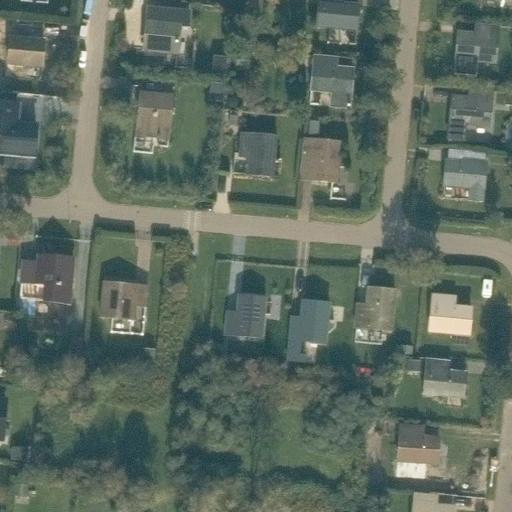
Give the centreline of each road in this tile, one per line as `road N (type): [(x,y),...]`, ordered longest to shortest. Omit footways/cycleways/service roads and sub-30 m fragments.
road 1 (residential): [(390,233),(81,216)]
road 2 (residential): [(390,233),(412,0)]
road 3 (residential): [(81,216),(95,0)]
road 4 (residential): [(511,291),(503,265),(484,251),(390,233)]
road 5 (residential): [(504,511),(511,382)]
